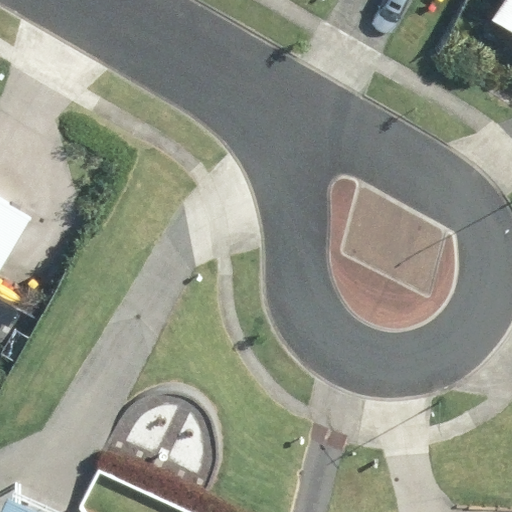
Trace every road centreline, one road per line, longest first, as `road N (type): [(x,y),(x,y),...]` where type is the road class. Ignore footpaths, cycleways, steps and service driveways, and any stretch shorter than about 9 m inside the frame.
road 1 (residential): [(262,87),(436,183),(489,233),(499,263),(496,297),(453,348),(423,361),(356,343),(322,322),(306,294),(281,140)]
road 2 (residential): [(262,87),(100,0)]
